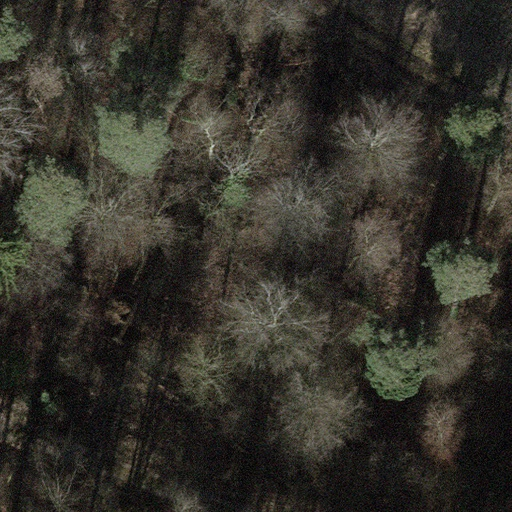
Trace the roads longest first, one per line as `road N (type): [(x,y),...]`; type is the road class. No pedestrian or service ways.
road 1 (track): [(511,118),(442,88),(302,0)]
road 2 (track): [(217,511),(0,428)]
